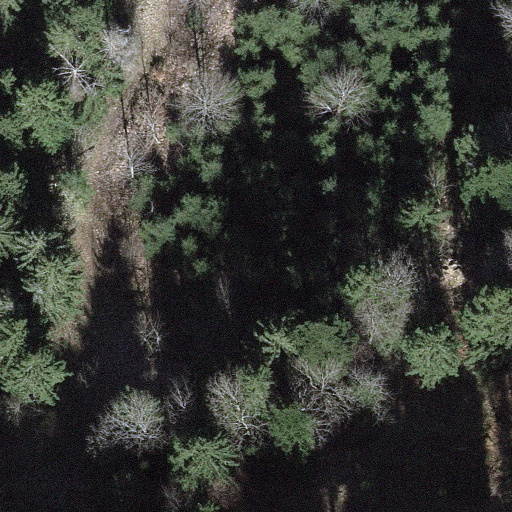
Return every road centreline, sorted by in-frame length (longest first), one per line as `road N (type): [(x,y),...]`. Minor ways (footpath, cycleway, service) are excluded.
road 1 (track): [(335,511),(300,504),(233,466),(165,410),(120,359),(99,310),(91,230),(102,162),(127,76),(173,0)]
road 2 (track): [(300,504),(511,390)]
